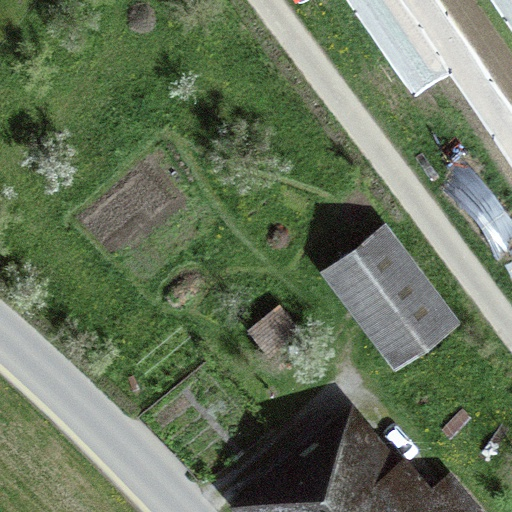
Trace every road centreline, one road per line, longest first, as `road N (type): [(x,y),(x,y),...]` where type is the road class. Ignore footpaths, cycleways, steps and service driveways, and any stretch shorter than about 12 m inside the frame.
road 1 (unclassified): [(271,0),(511,326)]
road 2 (residential): [(0,338),(175,511)]
